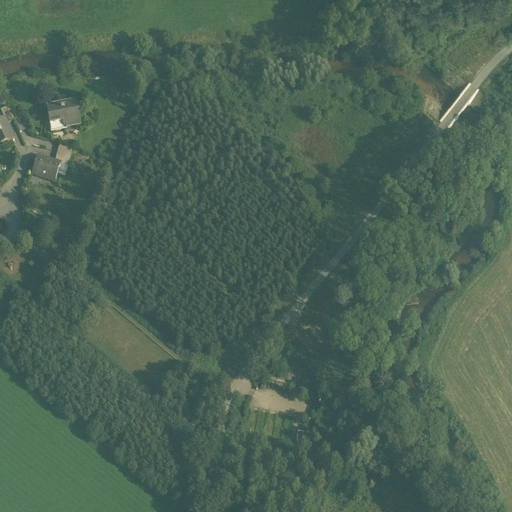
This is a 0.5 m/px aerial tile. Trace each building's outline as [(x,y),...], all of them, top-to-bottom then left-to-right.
[(63,104),(46,107),(49,120),(53,119),(55,131),(65,129),(64,127),(80,124),(76,103),(67,105),(67,108),(63,108),(63,104)] [(14,120),(8,107),(0,110),(4,119),(6,123),(14,120)] [(20,117),(14,120),(19,132),(26,130),(20,117)] [(4,119),(0,120),(0,144),(13,139),(6,123),(4,119)] [(72,148),(59,145),(57,153),(70,156),(72,148)] [(70,156),(57,153),(54,161),(61,163),(67,165),(70,156)] [(54,161),(38,155),(32,172),(41,175),(40,177),(54,182),(61,163),(54,161)] [(308,433),(298,431),(296,442),(306,444),(308,433)]
